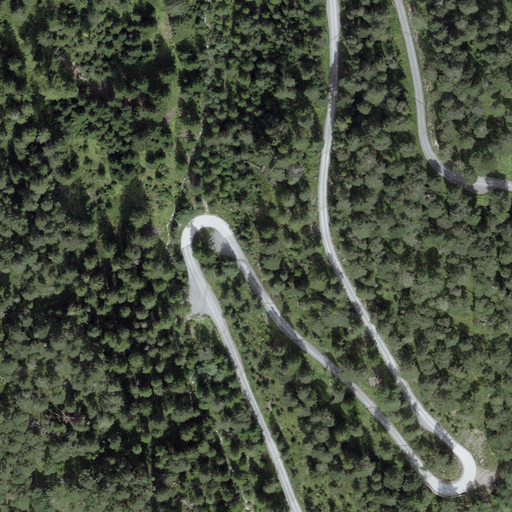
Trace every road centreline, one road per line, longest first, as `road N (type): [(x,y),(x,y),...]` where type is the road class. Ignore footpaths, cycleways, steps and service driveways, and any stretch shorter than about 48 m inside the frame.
road 1 (track): [(297,511),(188,262),(185,239),(199,221),(222,228),(278,319),(344,377),(433,482),(457,488),(469,470),(419,411),(330,253),(322,177),(332,0)]
road 2 (track): [(397,0),(428,154),(453,176),(511,186)]
